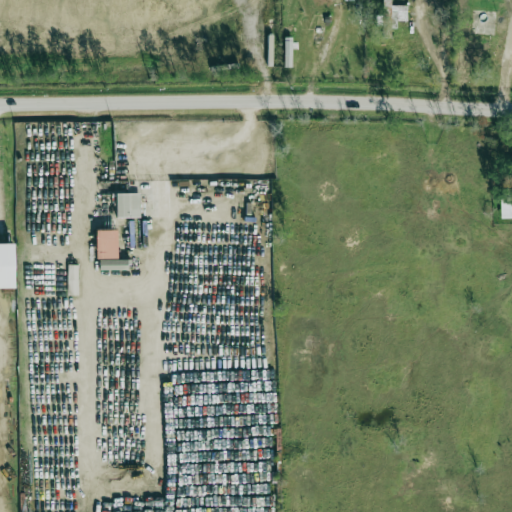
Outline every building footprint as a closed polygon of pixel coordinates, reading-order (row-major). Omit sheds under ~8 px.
[(407,6),(391,6),(390,0),(382,0),(382,15),(375,15),(375,26),(383,26),(383,37),(391,37),(391,29),(397,29),(397,21),(407,21),(407,6)] [(291,67),(292,37),(284,37),(284,67),(291,67)] [(139,193),(115,194),(116,217),(140,217),(139,193)] [(96,259),(117,258),(116,230),(95,230),(96,259)] [(0,288),(13,288),(13,244),(0,243),(0,288)] [(127,259),(99,260),(99,270),(127,270),(127,259)] [(67,295),(77,295),(78,265),(67,265),(67,295)]
